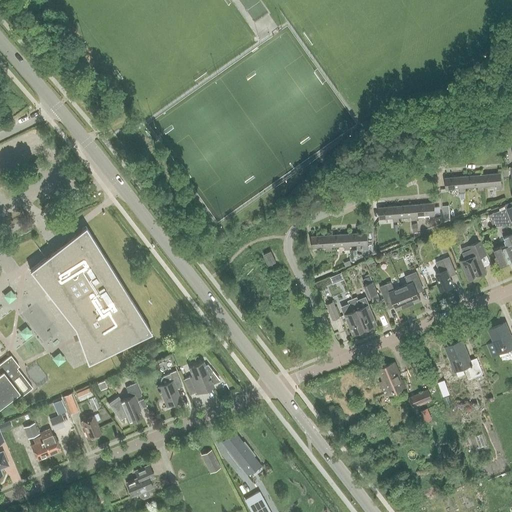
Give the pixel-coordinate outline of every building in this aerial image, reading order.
[(482,175),(483,186),(496,185),(496,189),(501,189),(500,174),(482,175)] [(482,175),(464,177),(464,188),(478,187),(478,191),(483,190),(483,186),(482,175)] [(465,192),(464,188),(464,177),(445,178),(446,189),(460,188),(460,192),(465,192)] [(416,205),(416,216),(430,215),(430,219),(435,219),(434,204),(416,205)] [(416,205),(397,206),(398,218),(412,217),(412,221),(417,220),(416,216),(416,205)] [(398,222),(398,218),(397,206),(378,208),(379,219),(393,218),(394,222),(398,222)] [(504,208),(489,215),(493,225),(511,225),(504,208)] [(75,327),(88,363),(151,333),(85,227),(30,270),(75,327)] [(348,234),(349,245),(363,244),(363,248),(368,248),(366,233),(348,234)] [(511,233),(503,237),(506,246),(506,248),(503,250),(501,247),(494,250),(496,256),(495,257),(497,261),(498,261),(501,267),(509,264),(508,263),(511,261),(511,233)] [(348,234),(330,235),(331,247),(344,246),(345,250),(349,249),(349,245),(348,234)] [(331,251),(331,247),(330,235),(311,237),(312,248),(326,247),(326,251),(331,251)] [(462,252),(465,260),(461,262),(469,280),(486,273),(479,258),(486,255),(481,242),(469,246),(462,250),(462,252)] [(263,255),(268,266),(276,262),(271,251),(263,255)] [(448,273),(454,270),(449,257),(435,262),(440,272),(435,274),(439,282),(436,283),(440,292),(454,286),(448,273)] [(331,275),(333,284),(345,280),(342,272),(331,275)] [(401,287),(408,305),(420,300),(415,288),(422,286),(416,272),(404,277),(408,284),(401,287)] [(380,301),(379,299),(370,276),(362,279),(364,283),(363,283),(368,295),(371,295),(374,303),(380,301)] [(396,310),(408,305),(401,287),(394,290),(391,282),(379,287),(385,301),(391,298),(396,310)] [(3,295),(9,302),(16,296),(10,289),(3,295)] [(365,298),(358,301),(358,300),(353,302),(364,330),(376,325),(368,305),(365,298)] [(60,330),(36,300),(22,311),(46,341),(60,330)] [(340,317),(333,301),(326,304),(332,320),(340,317)] [(342,308),(345,315),(344,315),(352,335),(364,330),(353,302),(349,304),(349,305),(342,308)] [(488,330),(493,343),(487,345),(492,357),(511,349),(511,350),(511,338),(505,323),(488,330)] [(472,378),(483,374),(477,358),(470,361),(462,340),(445,347),(455,372),(468,367),(472,378)] [(52,358),(59,365),(66,359),(60,352),(52,358)] [(20,397),(32,388),(17,368),(19,367),(11,356),(0,364),(0,407),(13,397),(16,401),(20,397)] [(213,385),(221,381),(208,365),(205,366),(203,361),(188,367),(192,376),(188,378),(195,395),(214,387),(213,385)] [(386,396),(405,388),(394,363),(379,370),(383,381),(380,382),(386,396)] [(141,369),(138,375),(143,377),(146,371),(141,369)] [(176,371),(169,373),(161,377),(160,378),(161,381),(163,385),(158,387),(166,407),(181,401),(174,385),(180,383),(176,371)] [(437,382),(443,396),(449,394),(444,380),(437,382)] [(130,398),(122,401),(118,395),(108,403),(120,418),(125,416),(128,423),(142,417),(136,403),(137,403),(135,398),(141,396),(136,383),(125,387),(130,398)] [(92,395),(89,388),(76,393),(77,395),(75,397),(77,401),(92,395)] [(427,389),(409,397),(413,406),(418,404),(418,405),(432,400),(427,389)] [(62,396),(69,414),(77,410),(70,393),(62,396)] [(424,412),(422,413),(426,422),(431,420),(427,409),(423,410),(424,412)] [(60,415),(49,419),(54,431),(65,426),(60,415)] [(88,439),(101,434),(93,416),(81,421),(88,439)] [(24,427),(29,438),(38,435),(34,423),(24,427)] [(40,432),(42,436),(41,437),(49,456),(61,451),(55,436),(52,428),(40,432)] [(254,458),(235,432),(230,436),(222,442),(241,468),(254,458)] [(49,456),(41,437),(33,440),(34,444),(31,446),(37,461),(49,456)] [(212,449),(200,455),(210,473),(221,468),(212,449)] [(131,496),(138,493),(140,497),(141,497),(142,497),(143,498),(148,496),(149,495),(149,493),(148,489),(152,487),(147,476),(153,473),(149,465),(134,471),(137,478),(126,483),(131,496)] [(232,474),(240,484),(247,478),(240,468),(232,474)] [(246,497),(253,511),(270,511),(259,491),(246,497)]
